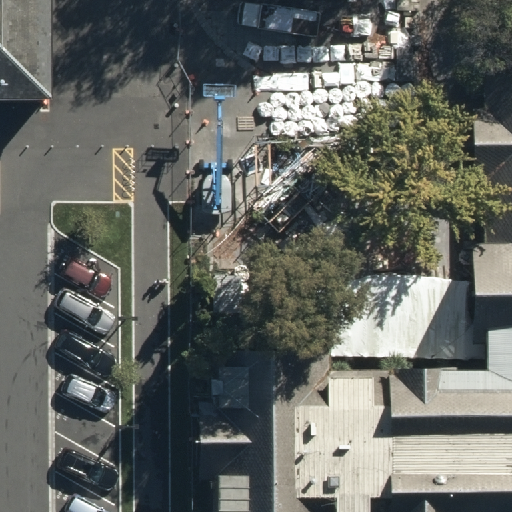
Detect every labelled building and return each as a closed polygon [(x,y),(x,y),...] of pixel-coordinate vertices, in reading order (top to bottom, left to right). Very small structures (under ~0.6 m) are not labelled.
[(0,0),(0,101),(54,101),(53,0),(0,0)] [(417,0),(218,0),(217,128),(416,129),(417,0)] [(225,480),(225,511),(511,511),(511,69),(485,69),(485,108),(473,109),(474,178),(484,178),(486,241),(471,242),(474,366),(304,367),(304,339),(224,340),(225,399),(197,399),(198,480),(225,480)] [(153,250),(48,249),(47,316),(35,316),(34,427),(83,428),(82,469),(107,469),(108,430),(94,430),(94,392),(79,391),(80,324),(150,324),(149,433),(187,434),(188,274),(153,273),(153,250)] [(186,511),(187,451),(147,451),(146,511),(186,511)]
